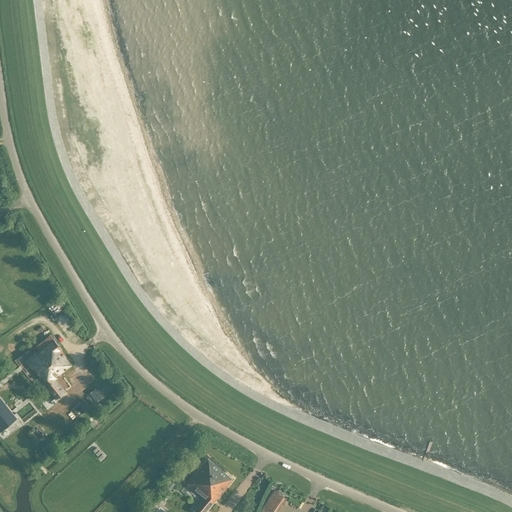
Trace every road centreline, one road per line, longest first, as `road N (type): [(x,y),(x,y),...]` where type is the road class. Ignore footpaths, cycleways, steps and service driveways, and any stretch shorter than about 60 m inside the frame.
road 1 (tertiary): [(378,511),(254,455),(147,379),(101,326),(31,204),(0,79)]
road 2 (track): [(110,511),(197,421)]
